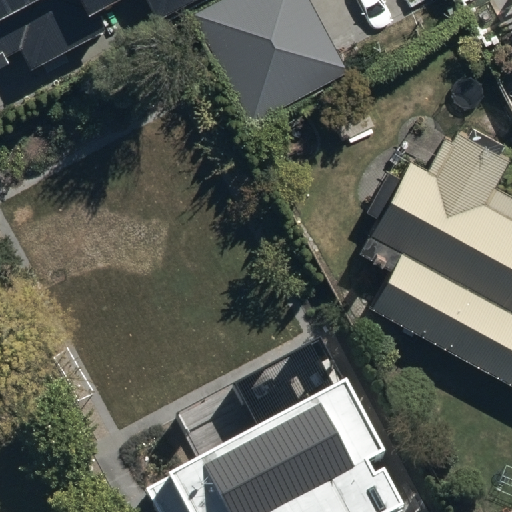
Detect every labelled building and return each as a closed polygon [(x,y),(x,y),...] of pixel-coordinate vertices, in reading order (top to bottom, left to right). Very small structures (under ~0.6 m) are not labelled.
[(0,0),(0,62),(22,51),(31,69),(105,30),(94,10),(112,0),(148,0),(159,20),(196,0),(0,0)] [(306,0),(203,0),(183,10),(245,127),(345,73),(306,0)] [(429,0),(389,0),(402,25),(434,9),(429,0)] [(511,197),(491,188),(505,163),(451,134),(448,141),(438,136),(422,167),(406,159),(398,175),(384,168),(354,225),(365,231),(399,249),(369,306),(511,382),(511,310),(511,308),(511,197)] [(385,451),(346,378),(144,485),(158,511),(390,511),(402,506),(375,456),(385,451)]
